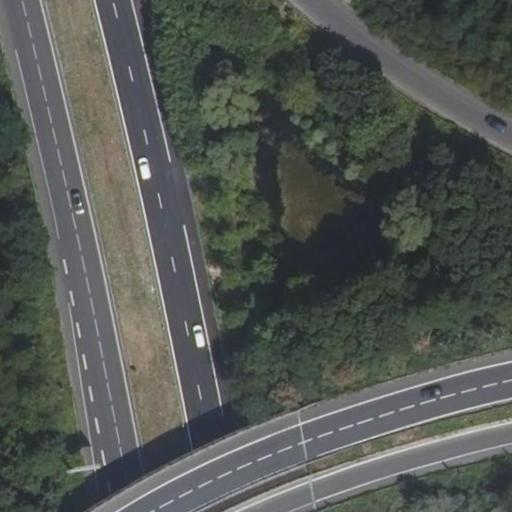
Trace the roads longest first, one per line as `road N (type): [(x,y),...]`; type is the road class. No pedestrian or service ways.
road 1 (trunk): [(219,511),(176,283),(109,0)]
road 2 (trunk): [(19,0),(97,314),(123,511)]
road 3 (trunk): [(511,374),(465,382),(302,442),(152,511)]
road 4 (trunk): [(261,511),(511,429)]
road 5 (trunk): [(511,142),(383,67),(303,0)]
